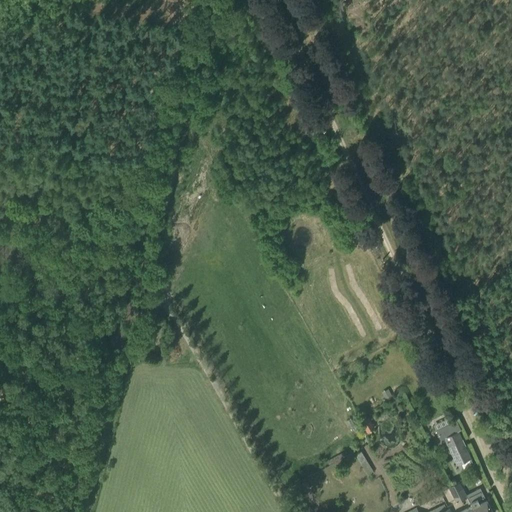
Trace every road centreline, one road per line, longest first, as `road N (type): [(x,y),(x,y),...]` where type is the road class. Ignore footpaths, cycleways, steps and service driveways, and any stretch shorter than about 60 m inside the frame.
road 1 (track): [(278,0),(426,332),(453,359),(468,417),(511,509)]
road 2 (track): [(324,0),(449,286),(511,396)]
